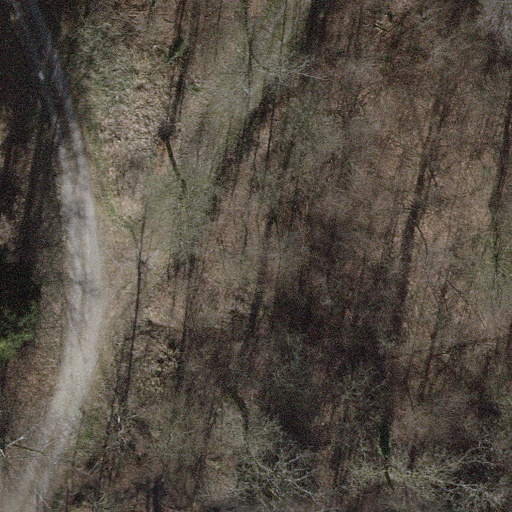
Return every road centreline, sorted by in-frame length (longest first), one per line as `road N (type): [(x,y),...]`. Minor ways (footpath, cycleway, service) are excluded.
road 1 (track): [(80,363),(300,0)]
road 2 (track): [(80,363),(86,225),(66,133),(20,0)]
road 3 (track): [(23,511),(80,363)]
